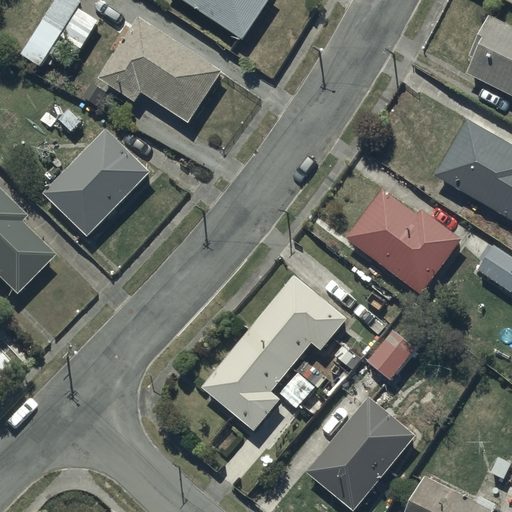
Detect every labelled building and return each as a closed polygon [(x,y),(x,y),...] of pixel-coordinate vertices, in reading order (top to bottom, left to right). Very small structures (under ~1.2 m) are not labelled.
[(84,8),(70,0),(60,0),(22,58),(43,71),(64,40),(84,53),(101,27),(80,13),(84,8)] [(180,0),(245,41),(271,0),(180,0)] [(227,78),(141,21),(101,83),(137,107),(144,98),(192,130),(227,78)] [(475,65),(468,80),(511,101),(511,33),(490,23),(471,62),(475,65)] [(511,149),(471,125),(437,183),(511,226),(511,149)] [(154,180),(110,135),(45,199),(89,243),(154,180)] [(0,281),(19,301),(58,262),(25,228),(30,223),(0,193),(0,281)] [(348,244),(425,301),(466,245),(426,215),(420,223),(384,195),(348,244)] [(511,261),(497,251),(481,274),(511,296),(511,261)] [(350,324),(297,282),(205,396),(256,437),(281,405),(274,399),(316,347),(326,355),(350,324)] [(396,335),(371,366),(393,384),(419,353),(396,335)] [(361,511),(420,442),(371,401),(307,476),(349,511),(361,511)] [(480,506),(427,481),(412,511),(496,511),(497,510),(482,502),(480,506)]
